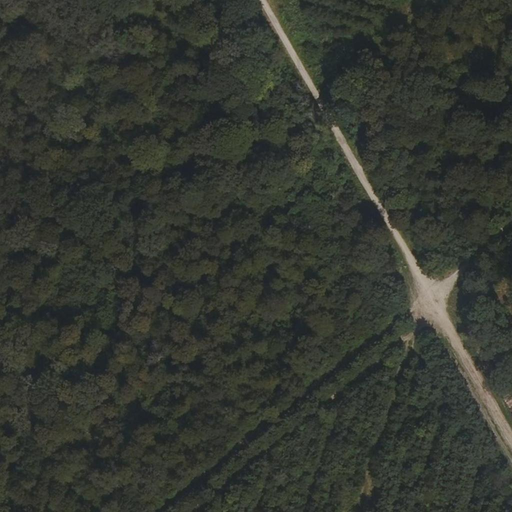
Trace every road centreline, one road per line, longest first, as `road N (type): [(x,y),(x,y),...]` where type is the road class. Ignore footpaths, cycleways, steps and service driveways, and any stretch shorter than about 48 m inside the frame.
road 1 (track): [(264,0),(511,455)]
road 2 (track): [(153,511),(511,223)]
